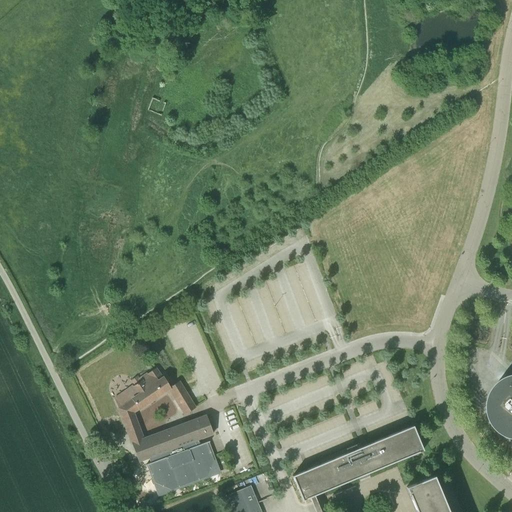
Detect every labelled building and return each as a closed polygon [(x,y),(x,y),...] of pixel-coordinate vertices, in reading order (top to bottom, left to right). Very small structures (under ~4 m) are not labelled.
[(151,95),(145,115),(164,121),(170,102),(151,95)] [(130,438),(140,434),(139,431),(132,412),(169,387),(185,414),(195,407),(186,393),(179,381),(170,387),(164,377),(162,378),(156,368),(140,380),(137,376),(132,380),(136,385),(134,386),(139,394),(118,408),(128,435),(130,438)] [(499,382),(497,385),(494,388),(492,392),(490,396),(489,400),(489,404),(489,408),(489,412),(490,416),(491,420),(493,423),(496,427),(498,430),(502,432),(505,435),(509,437),(511,437),(511,375),(510,376),(506,377),(503,379),(499,382)] [(140,434),(130,438),(138,461),(149,458),(151,463),(146,465),(146,466),(148,465),(155,482),(171,490),(206,476),(214,460),(207,443),(210,442),(209,441),(200,445),(198,439),(212,433),(205,416),(142,440),(140,434)] [(321,511),(314,495),(423,450),(413,426),(292,476),(302,500),(310,497),(315,511),(448,511),(434,475),(419,482),(406,487),(416,511),(321,511)] [(233,511),(257,511),(249,491),(228,499),(233,511)]
